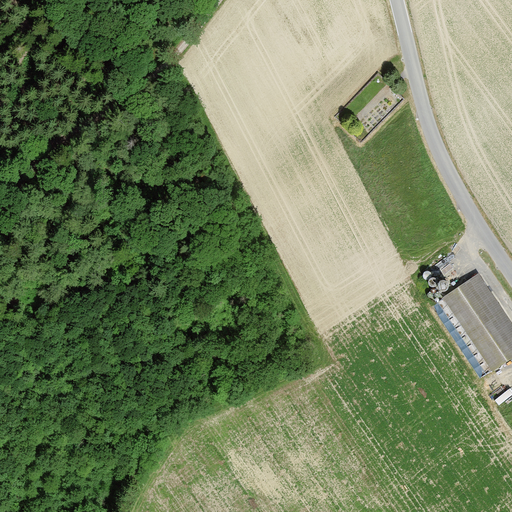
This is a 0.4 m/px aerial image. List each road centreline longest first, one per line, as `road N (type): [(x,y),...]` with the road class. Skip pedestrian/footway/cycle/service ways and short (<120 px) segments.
road 1 (track): [(0,203),(40,159),(164,66),(218,0)]
road 2 (tertiary): [(397,0),(436,147),(511,273)]
